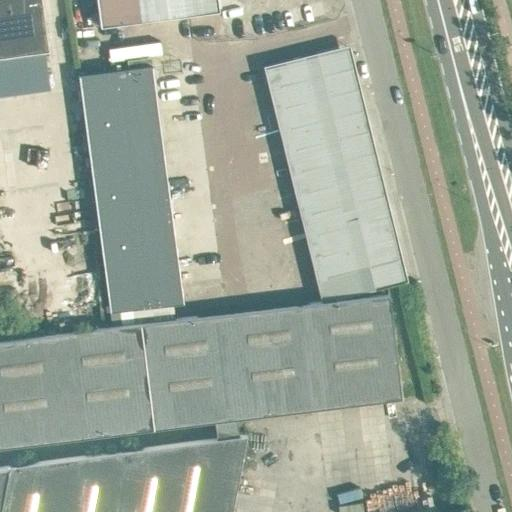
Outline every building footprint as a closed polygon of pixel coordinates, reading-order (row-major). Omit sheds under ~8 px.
[(0,0),(0,56),(48,49),(41,0),(0,0)] [(218,0),(97,0),(100,25),(219,10),(218,0)] [(404,280),(348,54),(318,61),(316,52),(275,62),(334,298),(404,280)] [(182,302),(151,64),(78,74),(109,312),(182,302)] [(401,397),(388,293),(0,340),(0,446),(214,420),(215,429),(237,426),(236,417),(401,397)] [(230,511),(246,433),(238,434),(237,426),(215,429),(216,437),(0,465),(0,511),(230,511)]
